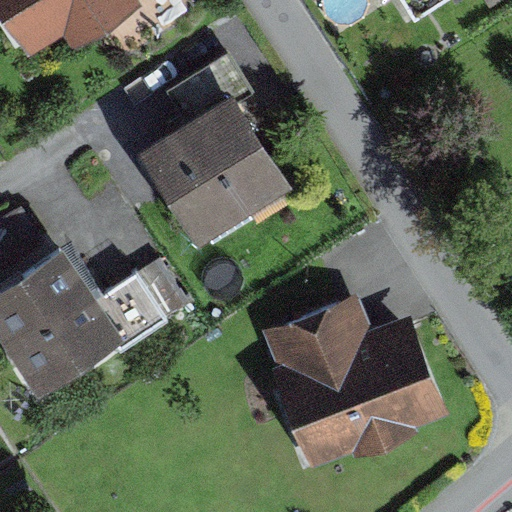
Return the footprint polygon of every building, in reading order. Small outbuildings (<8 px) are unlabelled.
[(10,0),(45,54),(80,31),(89,46),(156,4),(153,0),(10,0)] [(434,0),(441,9),(453,0),(434,0)] [(178,128),(153,144),(214,241),(310,181),(250,84),(178,128)] [(0,256),(12,275),(0,283),(0,310),(51,387),(119,342),(128,356),(186,318),(148,261),(127,275),(111,285),(80,237),(67,246),(38,202),(0,226),(0,256)] [(278,325),(326,462),(461,415),(425,312),(390,324),(378,290),(278,325)]
